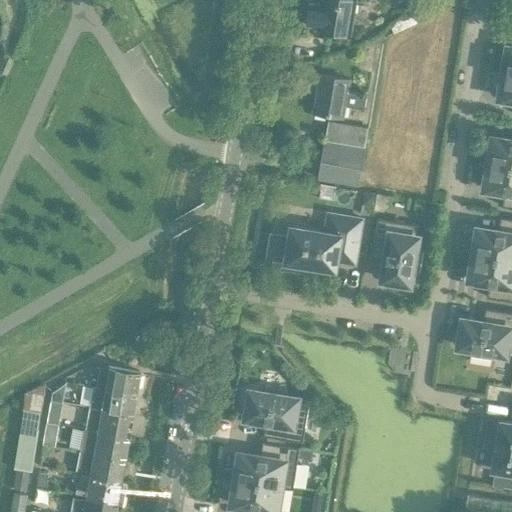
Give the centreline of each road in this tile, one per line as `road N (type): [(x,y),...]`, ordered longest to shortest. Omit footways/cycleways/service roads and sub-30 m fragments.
road 1 (residential): [(431,320),(480,16)]
road 2 (residential): [(173,511),(212,289)]
road 3 (residential): [(431,320),(212,289)]
road 4 (unclassified): [(235,156),(173,139),(114,58)]
road 5 (residential): [(235,156),(261,0)]
road 6 (residential): [(212,289),(235,156)]
road 7 (residential): [(480,403),(421,390),(431,320)]
